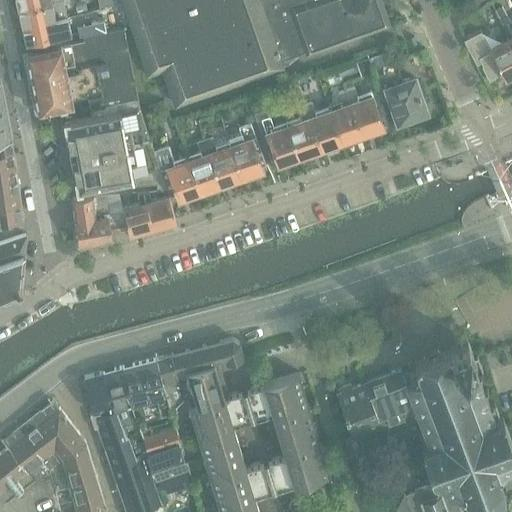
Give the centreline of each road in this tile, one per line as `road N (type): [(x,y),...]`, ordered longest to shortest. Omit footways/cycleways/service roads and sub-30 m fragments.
road 1 (tertiary): [(52,376),(511,226)]
road 2 (residential): [(54,289),(94,268),(484,135)]
road 3 (residential): [(54,289),(0,4)]
road 4 (residential): [(113,511),(90,431),(52,376)]
road 5 (residential): [(484,135),(426,0)]
